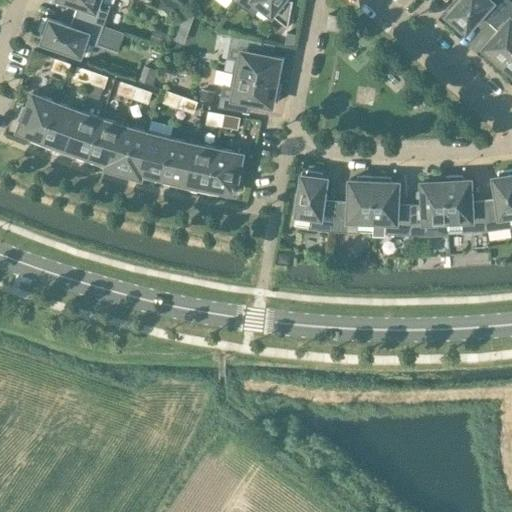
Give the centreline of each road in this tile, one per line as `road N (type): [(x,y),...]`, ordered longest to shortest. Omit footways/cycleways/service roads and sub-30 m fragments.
road 1 (secondary): [(511,325),(373,330),(251,319),(95,287),(0,255)]
road 2 (residential): [(287,143),(410,155),(511,143)]
road 3 (residential): [(511,121),(375,0)]
road 4 (residential): [(287,143),(316,0)]
